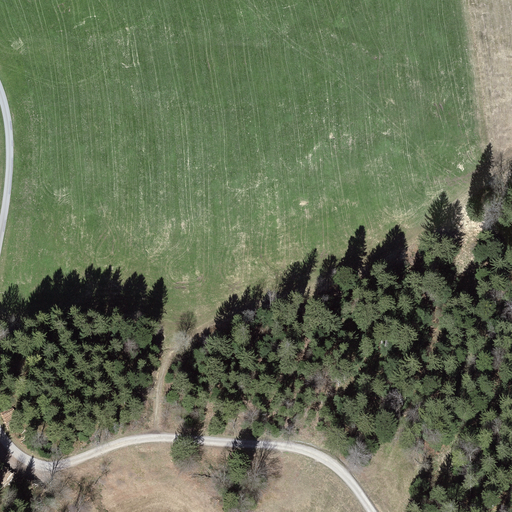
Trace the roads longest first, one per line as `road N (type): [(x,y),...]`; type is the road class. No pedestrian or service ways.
road 1 (unclassified): [(0,432),(22,457),(61,466),(156,434),(293,448),(323,457),(372,511)]
road 2 (track): [(202,326),(405,250),(511,162)]
road 3 (unclassified): [(0,96),(11,143),(0,224)]
road 4 (track): [(156,434),(166,362),(202,326)]
